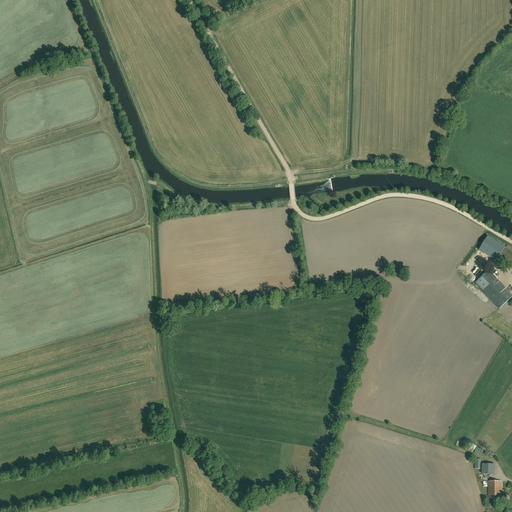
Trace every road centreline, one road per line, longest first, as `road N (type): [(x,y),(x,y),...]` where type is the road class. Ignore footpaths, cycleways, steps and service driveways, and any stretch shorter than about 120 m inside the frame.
road 1 (track): [(293,203),(205,204),(145,181),(178,511)]
road 2 (track): [(190,0),(289,172),(293,203)]
road 3 (track): [(293,203),(320,219),(405,195),(448,206),(505,238)]
